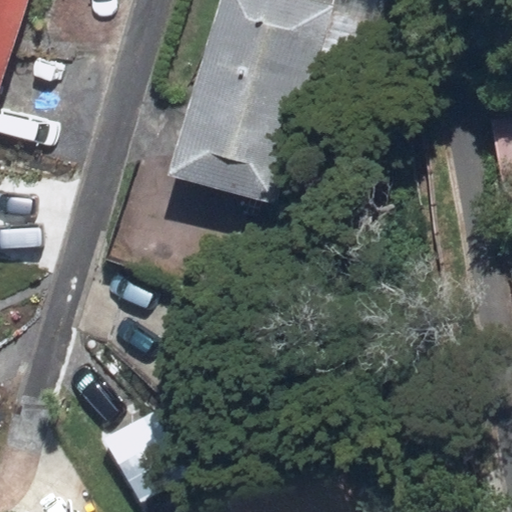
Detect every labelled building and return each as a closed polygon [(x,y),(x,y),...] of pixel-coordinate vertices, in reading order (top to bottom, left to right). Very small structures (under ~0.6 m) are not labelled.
[(29,0),(0,0),(0,99),(2,100),(29,0)] [(236,0),(190,168),(281,193),(330,12),(378,25),(384,0),(236,0)] [(511,198),(511,124),(474,131),(486,203),(511,198)] [(167,406),(108,435),(142,503),(200,474),(167,406)] [(343,511),(333,486),(270,511),(343,511)]
